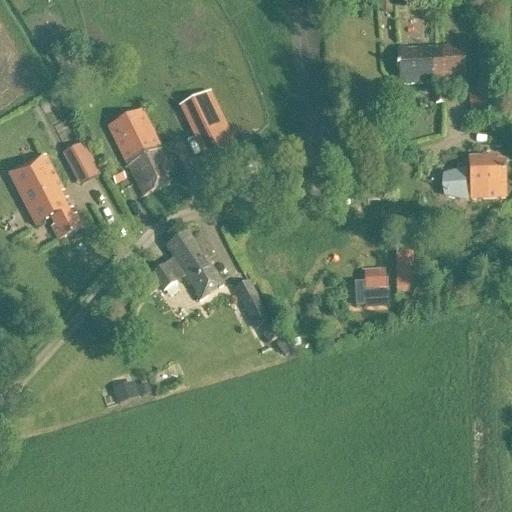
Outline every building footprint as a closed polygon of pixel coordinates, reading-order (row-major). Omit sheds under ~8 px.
[(390,2),(377,4),(378,17),(391,15),(390,2)] [(399,88),(466,85),(464,56),(452,57),(452,49),(398,52),(399,88)] [(66,56),(55,62),(77,99),(90,91),(83,79),(86,78),(73,56),(66,56)] [(492,93),(467,95),(469,121),(495,118),(492,93)] [(442,96),(433,97),(434,108),(443,107),(442,96)] [(167,178),(172,175),(142,113),(110,130),(144,202),(171,189),(167,178)] [(82,185),(100,176),(84,143),(65,152),(82,185)] [(44,161),(9,179),(36,231),(51,223),(54,228),(51,230),(59,244),(82,232),(74,218),(71,220),(68,214),(71,212),(66,202),(63,204),(59,197),(62,195),(44,161)] [(457,178),(444,182),(444,198),(465,202),(470,202),(470,204),(506,202),(505,189),(504,166),(495,167),(494,162),(468,163),(469,171),(465,171),(465,170),(457,170),(457,178)] [(124,183),(120,174),(110,179),(115,188),(124,183)] [(171,250),(177,260),(151,278),(164,296),(183,282),(200,307),(225,290),(204,258),(205,257),(200,250),(199,251),(190,237),(171,250)] [(395,258),(395,291),(424,291),(424,258),(395,258)] [(362,275),(363,294),(386,293),(385,274),(362,275)] [(234,293),(256,334),(260,331),(268,347),(279,342),(275,333),(273,334),(269,326),(270,325),(249,285),(234,293)] [(148,387),(138,390),(141,401),(151,398),(148,387)] [(132,388),(113,394),(117,409),(136,402),(132,388)]
